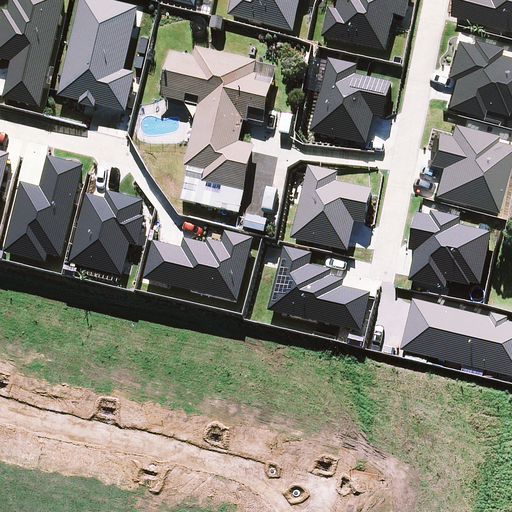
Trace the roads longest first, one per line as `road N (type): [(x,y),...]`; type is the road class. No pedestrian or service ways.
road 1 (residential): [(293,511),(283,488),(256,469),(0,409)]
road 2 (residential): [(438,0),(379,270)]
road 3 (residential): [(0,119),(125,149)]
